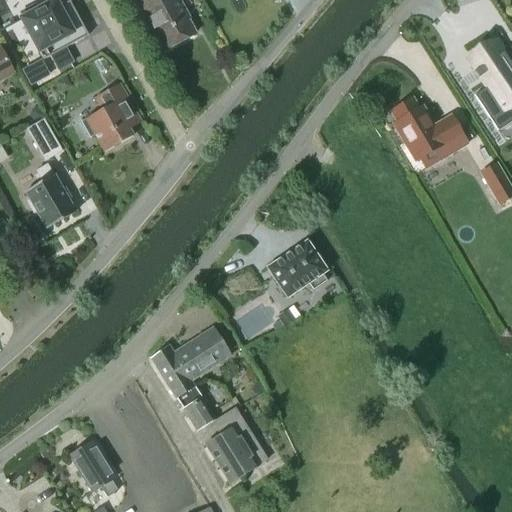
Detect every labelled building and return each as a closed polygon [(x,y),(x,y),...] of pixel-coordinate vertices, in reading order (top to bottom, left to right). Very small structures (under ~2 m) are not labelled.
[(164,49),(194,32),(175,0),(135,0),(151,28),(152,27),(164,49)] [(73,63),(65,48),(86,37),(68,3),(58,8),(54,1),(38,10),(36,7),(20,16),(22,18),(19,20),(41,61),(49,56),(57,71),(73,63)] [(494,41),(467,59),(478,75),(486,88),(479,92),(473,96),(496,131),(498,130),(493,124),(511,111),(511,45),(502,53),(494,41)] [(0,80),(12,74),(0,51),(0,80)] [(125,123),(137,116),(118,83),(94,97),(101,109),(85,118),(85,119),(81,121),(90,137),(94,134),(104,151),(132,135),(125,123)] [(417,110),(410,100),(390,112),(396,122),(393,124),(415,161),(433,150),(439,160),(465,145),(449,117),(432,127),(421,108),(417,110)] [(43,120),(26,129),(44,160),(61,151),(43,120)] [(52,175),(46,165),(35,171),(41,182),(24,192),(29,199),(26,201),(33,213),(36,211),(46,229),(76,211),(54,174),(52,175)] [(480,174),(498,205),(511,196),(511,193),(495,165),(480,174)] [(311,292),(326,283),(321,275),(326,272),(306,242),(266,269),(286,299),(307,285),(311,292)] [(287,310),(276,317),(283,328),(294,320),(287,310)] [(173,353),(172,354),(177,362),(178,361),(181,366),(181,367),(190,382),(216,366),(219,367),(226,362),(227,359),(229,357),(212,329),(205,333),(173,353)] [(169,347),(149,359),(174,398),(175,397),(182,408),(200,396),(194,388),(190,382),(181,367),(181,366),(178,361),(177,362),(172,354),(173,353),(169,347)] [(182,408),(181,409),(195,431),(214,419),(200,396),(182,408)] [(227,484),(255,466),(264,461),(232,409),(210,423),(218,436),(203,445),(227,484)] [(91,493),(99,487),(105,498),(116,491),(110,480),(113,479),(100,457),(91,443),(69,456),(91,493)]
